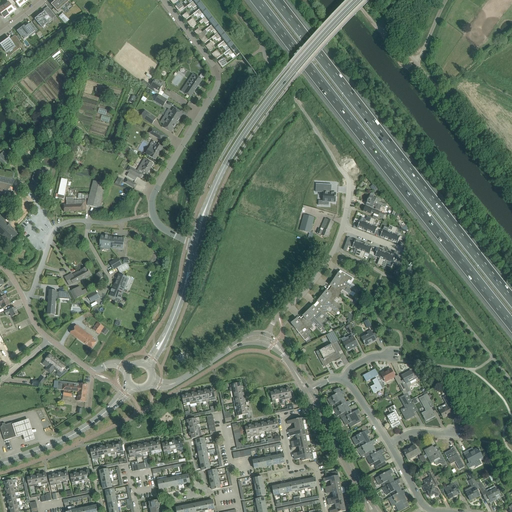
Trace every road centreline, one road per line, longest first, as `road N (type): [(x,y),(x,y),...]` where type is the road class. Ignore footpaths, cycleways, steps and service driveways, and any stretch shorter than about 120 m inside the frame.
road 1 (motorway): [(257,0),(511,323)]
road 2 (motorway): [(511,297),(277,0)]
road 3 (residential): [(152,213),(155,190),(218,78),(163,0)]
road 4 (secondary): [(211,192),(278,87),(357,0)]
road 5 (residential): [(315,406),(282,420),(290,462),(315,468),(324,511)]
road 6 (residential): [(268,334),(319,274),(343,227)]
road 7 (secondary): [(192,243),(171,314),(141,363)]
road 8 (secondary): [(150,369),(195,253)]
road 9 (tertiary): [(373,511),(315,406)]
